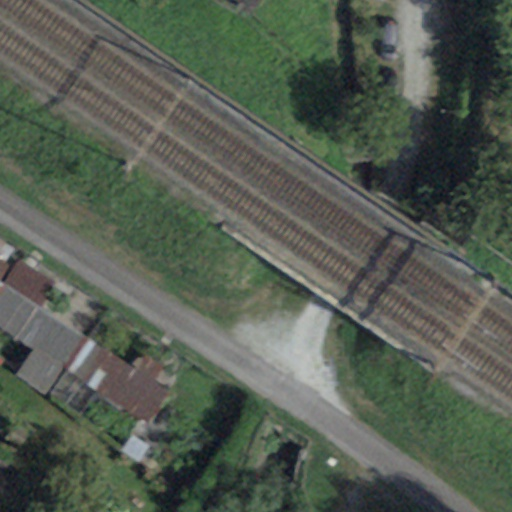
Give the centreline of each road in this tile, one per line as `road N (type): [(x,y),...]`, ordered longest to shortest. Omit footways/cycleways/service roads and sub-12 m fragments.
road 1 (unclassified): [(433,511),(0,220)]
road 2 (unknown): [(279,408),(369,215),(388,0)]
